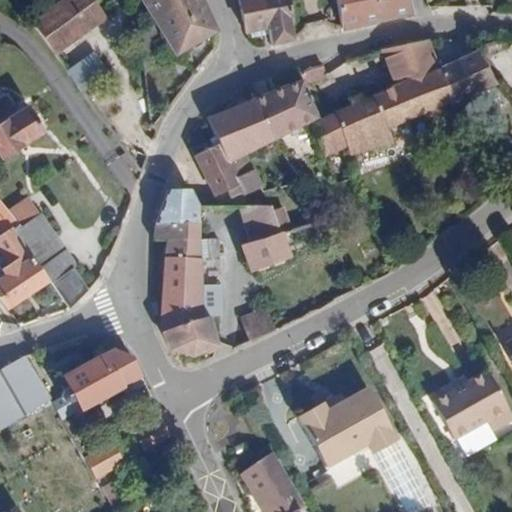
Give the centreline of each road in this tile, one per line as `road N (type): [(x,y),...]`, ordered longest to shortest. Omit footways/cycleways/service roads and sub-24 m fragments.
road 1 (residential): [(172,397),(350,310),(511,203)]
road 2 (tertiary): [(238,74),(428,24),(511,20)]
road 3 (tertiary): [(126,302),(131,252),(161,148),(212,84),(238,74)]
road 4 (tertiary): [(0,350),(126,302)]
road 5 (tertiary): [(227,511),(172,397)]
